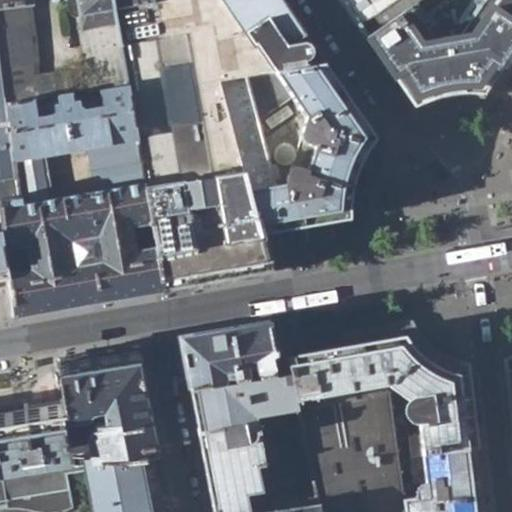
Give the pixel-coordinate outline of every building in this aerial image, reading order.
[(90,91),(91,94),(97,93),(126,90),(109,0),(0,0),(0,11),(29,7),(27,0),(74,0),(75,1),(69,3),(67,9),(70,16),(77,17),(90,91)] [(135,142),(229,126),(219,90),(324,69),(276,0),(109,0),(126,90),(135,142)] [(338,0),(357,26),(394,0),(338,0)] [(511,53),(511,0),(423,0),(365,40),(413,109),(424,105),(435,101),(448,97),(461,96),(471,95),(483,96),(511,53)] [(0,11),(0,26),(8,25),(31,21),(29,7),(0,11)] [(8,25),(10,41),(33,37),(31,21),(8,25)] [(0,26),(0,64),(5,105),(29,102),(39,100),(36,78),(35,67),(13,71),(12,56),(10,41),(8,25),(0,26)] [(10,41),(12,56),(34,52),(33,37),(10,41)] [(12,56),(13,71),(35,67),(37,68),(34,52),(12,56)] [(256,217),(261,236),(348,221),(348,206),(349,195),(350,190),(353,181),(357,171),(361,162),(366,152),(374,140),(324,69),(219,90),(229,126),(255,217),(256,217)] [(54,98),(69,97),(71,97),(68,74),(52,77),(54,98)] [(36,78),(39,100),(54,98),(52,77),(36,78)] [(0,227),(4,253),(26,250),(29,276),(8,280),(8,282),(12,319),(161,293),(142,185),(95,192),(49,199),(42,155),(87,149),(135,142),(126,90),(97,93),(100,111),(80,114),(77,111),(74,110),(74,105),(70,105),(69,97),(54,98),(55,107),(49,108),(50,112),(49,114),(47,118),(31,120),(29,102),(5,105),(8,124),(16,190),(18,201),(0,203),(0,227)] [(97,93),(91,94),(85,94),(71,97),(69,97),(70,105),(74,105),(74,110),(77,111),(80,114),(100,111),(97,93)] [(29,102),(31,120),(47,118),(49,114),(50,112),(49,108),(55,107),(54,98),(39,100),(29,102)] [(8,124),(0,125),(0,192),(16,190),(8,124)] [(229,126),(135,142),(142,185),(161,293),(270,273),(261,236),(256,217),(255,217),(229,126)] [(142,185),(135,142),(87,149),(95,192),(142,185)] [(0,203),(18,201),(16,190),(0,192),(0,203)] [(8,280),(29,276),(26,250),(4,253),(8,280)] [(178,339),(189,391),(273,377),(270,361),(274,361),(267,324),(178,339)] [(402,502),(402,511),(473,511),(471,494),(457,378),(451,377),(445,374),(440,372),(433,368),(426,364),(419,358),(414,354),(407,346),(403,338),(288,359),(274,361),(270,361),(273,377),(288,375),(296,410),(318,406),(317,399),(387,388),(407,403),(406,404),(406,406),(406,407),(405,408),(405,409),(405,411),(404,412),(404,414),(405,415),(405,417),(405,418),(406,419),(418,427),(425,484),(425,486),(414,494),(414,500),(402,502)] [(58,360),(65,398),(71,443),(72,448),(81,447),(104,443),(104,445),(136,440),(156,436),(138,346),(58,360)] [(288,375),(273,377),(189,391),(211,511),(318,511),(296,410),(288,375)] [(318,406),(296,410),(318,511),(402,511),(402,502),(414,500),(414,494),(406,419),(405,418),(405,417),(405,415),(404,414),(404,412),(405,411),(405,409),(405,408),(406,407),(406,406),(406,404),(407,403),(387,388),(317,399),(318,406)] [(65,398),(0,409),(0,456),(71,443),(65,398)] [(84,465),(94,511),(150,511),(136,440),(104,445),(104,443),(81,447),(84,465)] [(0,471),(59,461),(70,459),(68,449),(72,448),(71,443),(0,456),(0,471)] [(68,449),(70,459),(59,461),(61,469),(64,468),(84,465),(81,447),(72,448),(68,449)] [(59,461),(0,471),(0,502),(4,501),(5,506),(20,506),(50,510),(71,504),(64,468),(61,469),(59,461)]
